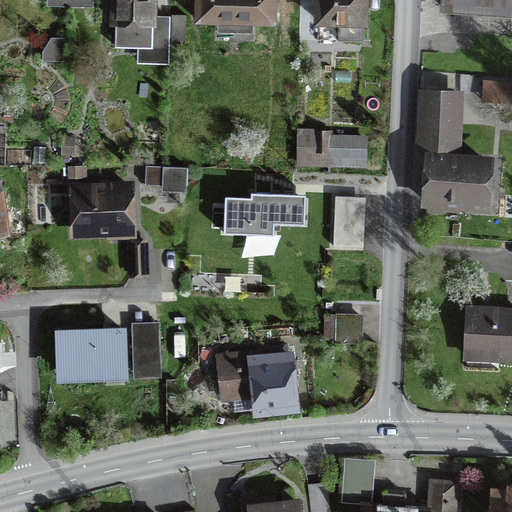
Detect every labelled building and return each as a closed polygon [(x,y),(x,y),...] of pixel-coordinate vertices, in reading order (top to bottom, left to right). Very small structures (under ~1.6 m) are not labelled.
[(114,0),(114,21),(116,21),(115,46),(151,47),(152,0),(114,0)] [(197,0),(197,20),(273,22),(274,0),(197,0)] [(364,0),(318,0),(318,21),(339,22),(338,40),(363,41),(364,0)] [(511,0),(442,0),(442,7),(510,12),(510,0),(511,0)] [(172,14),(171,44),(185,45),(186,15),(172,14)] [(44,52),(44,59),(62,59),(62,39),(52,39),(44,52)] [(511,80),(474,78),(473,89),(511,92),(511,80)] [(426,145),(451,146),(453,95),(428,94),(426,145)] [(299,130),(299,162),(366,164),(367,140),(340,139),(340,143),(330,143),(330,131),(299,130)] [(430,158),(427,196),(485,201),(488,163),(430,158)] [(145,185),(165,185),(166,167),(145,166),(145,185)] [(74,187),(76,232),(131,230),(129,185),(74,187)] [(274,234),(274,223),(304,224),(306,194),(251,192),(251,197),(225,196),(224,232),(274,234)] [(334,228),(364,229),(365,198),(335,196),(334,228)] [(334,228),(333,246),(363,247),(364,229),(334,228)] [(130,242),(131,275),(146,274),(145,241),(130,242)] [(498,355),(511,356),(511,311),(468,310),(466,351),(497,352),(497,357),(498,355)] [(312,315),(311,331),(336,331),(336,341),(360,341),(360,315),(312,315)] [(123,330),(58,332),(60,372),(124,370),(123,330)] [(134,349),(134,369),(160,368),(159,348),(134,349)] [(254,410),(294,405),(289,360),(266,363),(266,357),(240,360),(239,352),(218,355),(222,397),(253,394),(254,410)] [(454,511),(457,481),(430,479),(428,507),(405,505),(405,498),(383,497),(382,504),(362,502),(360,511),(454,511)] [(511,511),(511,483),(511,484),(508,488),(508,492),(496,491),(494,511),(511,511)] [(329,511),(326,486),(309,488),(311,511),(329,511)] [(297,511),(296,500),(275,503),(273,497),(252,499),(251,508),(246,511),(297,511)]
